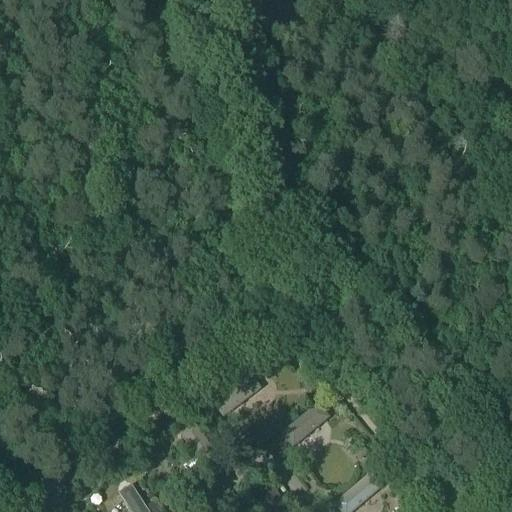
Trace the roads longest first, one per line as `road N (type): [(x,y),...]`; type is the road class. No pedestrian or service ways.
road 1 (unknown): [(279,315),(150,0)]
road 2 (unknown): [(438,511),(279,315)]
